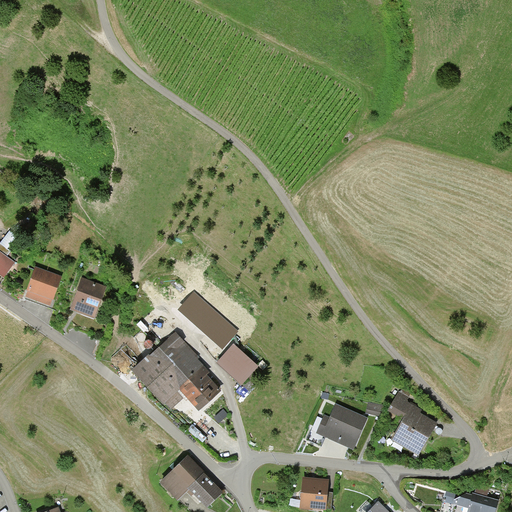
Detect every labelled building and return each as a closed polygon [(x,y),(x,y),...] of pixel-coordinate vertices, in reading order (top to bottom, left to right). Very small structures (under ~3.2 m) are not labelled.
[(17,236),(10,231),(0,244),(8,249),(17,236)] [(0,244),(0,243),(0,251),(5,256),(9,250),(8,249),(0,244)] [(0,251),(0,275),(4,278),(15,263),(5,256),(0,251)] [(62,277),(36,267),(27,291),(28,292),(26,297),(35,300),(50,306),(52,301),(53,301),(62,277)] [(82,278),(70,310),(76,313),(95,319),(107,287),(82,278)] [(193,293),(179,309),(223,348),(237,331),(193,293)] [(179,390),(204,366),(198,360),(200,358),(175,333),(150,357),(149,356),(131,372),(163,406),(166,404),(180,391),(179,390)] [(234,343),(216,363),(242,385),(259,366),(234,343)] [(210,372),(204,366),(179,390),(180,391),(188,400),(199,412),(222,391),(207,375),(210,372)] [(186,402),(188,400),(180,391),(166,404),(172,410),(184,399),(186,402)] [(410,398),(399,391),(388,410),(403,419),(391,440),(419,456),(438,423),(421,414),(423,411),(408,402),(410,398)] [(383,405),(368,402),(366,413),(381,417),(383,405)] [(368,418),(336,404),(330,417),(325,415),(316,434),(342,445),(354,450),(368,418)] [(223,409),(215,418),(220,423),(228,414),(223,409)] [(188,489),(205,473),(187,456),(159,484),(178,501),(188,493),(190,491),(188,489)] [(213,483),(205,473),(188,489),(190,491),(188,493),(192,497),(194,495),(207,509),(224,493),(213,483)] [(314,478),(303,477),(300,509),(313,511),(313,509),(326,511),(326,509),(328,492),(329,480),(314,478)] [(477,486),(475,493),(487,497),(489,489),(477,486)] [(456,494),(446,491),(440,511),(451,511),(455,499),(456,494)] [(475,493),(473,493),(472,495),(466,493),(455,499),(451,511),(495,511),(499,500),(487,497),(475,493)] [(389,511),(378,501),(366,511),(389,511)]
